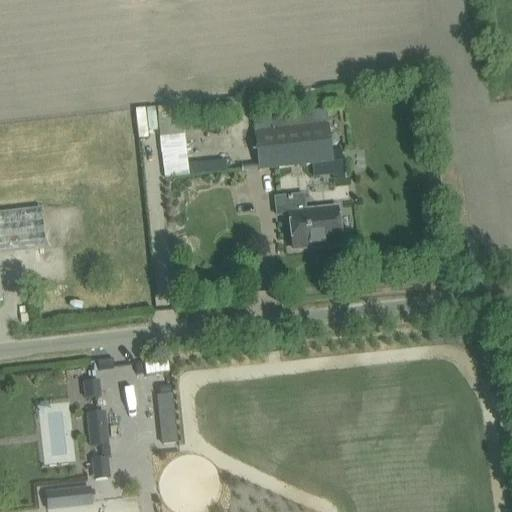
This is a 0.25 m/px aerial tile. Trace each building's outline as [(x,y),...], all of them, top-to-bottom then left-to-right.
[(334,182),(345,181),(342,149),(331,150),(327,110),(252,117),(258,171),(312,165),(313,178),(333,176),(334,182)] [(181,116),(156,119),(158,139),(183,136),(181,116)] [(185,153),(161,156),(163,177),(164,181),(188,178),(187,166),(185,153)] [(304,196),(273,200),(275,219),(288,217),(289,229),(291,249),(319,245),(319,249),(341,246),(338,226),(336,207),(306,210),(304,196)] [(54,230),(52,209),(0,214),(0,254),(50,248),(48,231),(54,230)] [(181,236),(171,239),(178,259),(188,256),(181,236)] [(98,371),(113,369),(112,361),(97,363),(98,371)] [(98,382),(84,383),(86,400),(92,399),(100,399),(99,393),(98,382)] [(172,396),(156,398),(161,444),(177,442),(172,396)] [(91,448),(101,447),(108,446),(104,413),(88,414),(89,426),(91,448)] [(108,446),(101,447),(102,459),(109,458),(108,446)] [(93,468),(107,467),(107,459),(102,459),(93,460),(93,468)]
